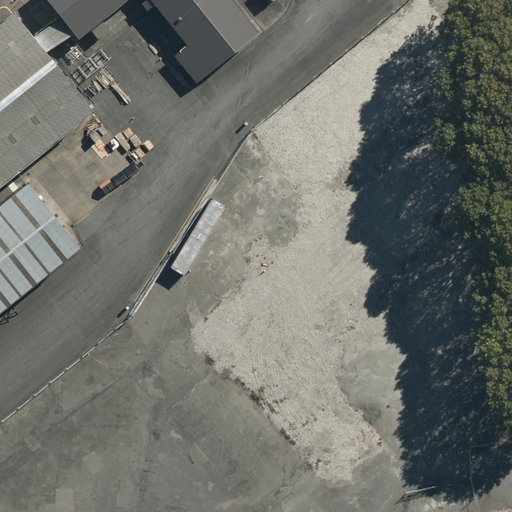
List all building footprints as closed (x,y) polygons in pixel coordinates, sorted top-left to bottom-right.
[(43,0),(75,38),(120,0),(142,0),(179,43),(166,54),(192,84),(256,31),(229,0),(43,0)] [(259,0),(239,0),(262,28),(274,18),(259,0)] [(0,181),(90,110),(11,11),(0,19),(0,181)] [(404,150),(205,321),(245,368),(237,374),(307,455),(344,423),(296,368),(367,307),(347,285),(446,200),(404,150)] [(0,208),(0,309),(77,248),(27,187),(0,208)]
